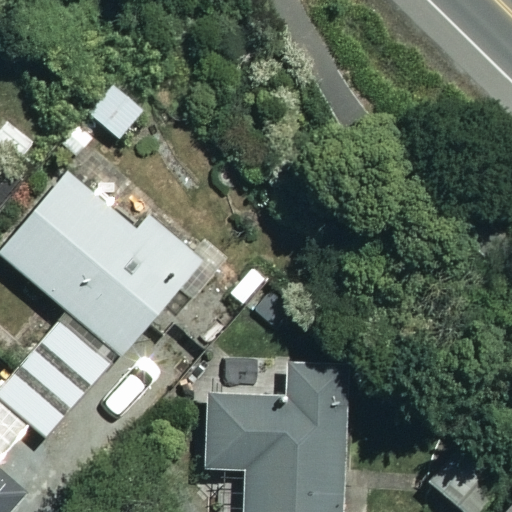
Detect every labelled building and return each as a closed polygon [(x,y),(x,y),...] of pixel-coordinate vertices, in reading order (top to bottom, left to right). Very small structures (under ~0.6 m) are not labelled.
[(130,230),(60,169),(0,237),(0,256),(63,311),(0,383),(0,402),(38,436),(193,259),(143,215),(130,230)] [(332,511),(337,365),(281,363),(280,392),(196,390),(194,467),(237,468),(236,511),(332,511)] [(471,511),(503,475),(459,438),(423,481),(460,511),(471,511)] [(0,474),(0,511),(19,492),(0,474)] [(511,511),(511,501),(501,511),(511,511)]
